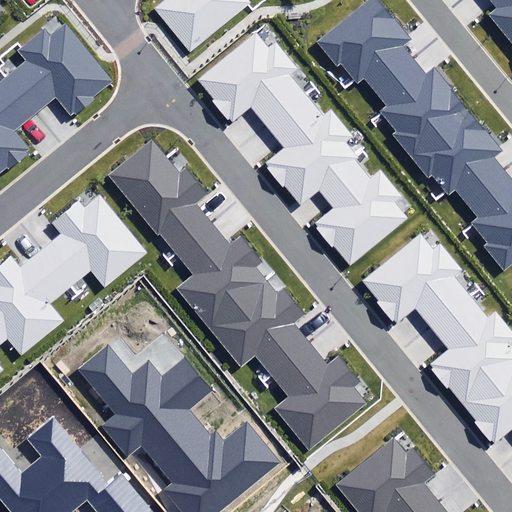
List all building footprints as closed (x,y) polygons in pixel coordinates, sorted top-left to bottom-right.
[(163,0),(154,8),(190,52),(252,3),(249,0),(163,0)] [(373,90),(413,58),(403,46),(412,39),(380,0),(369,0),(317,42),(336,66),(341,63),(358,83),(364,78),(373,90)] [(511,0),(490,0),(497,9),(489,15),(511,43),(511,0)] [(6,76),(36,113),(55,98),(70,116),(75,112),(76,114),(95,99),(93,97),(112,81),(65,23),(50,35),(45,28),(17,50),(26,61),(6,76)] [(252,106),(267,125),(306,94),(290,75),(297,69),(276,42),(268,48),(256,32),(197,79),(214,99),(212,101),(227,120),(230,118),(233,122),(252,106)] [(409,155),(468,108),(434,67),(425,74),(413,58),(373,90),(387,106),(380,112),(396,131),(393,134),(409,155)] [(0,173),(7,167),(9,169),(28,154),(26,152),(30,149),(14,131),(36,113),(6,76),(0,81),(0,173)] [(299,205),(319,189),(355,160),(358,158),(345,142),(352,136),(332,110),(324,116),(306,94),(267,125),(284,148),(266,163),(268,166),(267,168),(282,187),(284,186),(299,205)] [(464,200),(504,169),(494,157),(502,151),(468,108),(409,155),(428,178),(432,176),(447,195),(455,189),(464,200)] [(175,252),(212,223),(197,204),(208,195),(186,168),(180,173),(152,139),(108,175),(157,236),(160,233),(175,252)] [(355,160),(319,189),(333,208),(316,222),(319,226),(316,228),(332,248),(334,246),(349,265),(408,218),(394,202),(401,196),(380,170),(370,178),(355,160)] [(511,179),(504,169),(464,200),(477,217),(471,222),(487,243),(484,246),(503,270),(511,263),(511,179)] [(51,223),(60,234),(41,250),(71,286),(91,270),(105,288),(148,253),(100,195),(84,209),(78,201),(51,223)] [(209,330),(269,282),(257,267),(263,262),(242,236),(230,245),(212,223),(175,252),(193,275),(176,289),(209,330)] [(430,327),(470,296),(454,276),(461,270),(440,243),(433,249),(421,234),(363,280),(378,299),(375,302),(391,322),(393,320),(396,324),(415,309),(430,327)] [(50,304),(71,286),(41,250),(20,267),(11,256),(0,264),(0,330),(7,339),(21,356),(64,320),(50,304)] [(255,356),(273,377),(312,345),(295,323),(306,315),(283,288),(278,292),(269,282),(209,330),(241,368),(255,356)] [(461,404),(511,363),(511,346),(510,344),(511,342),(511,334),(495,312),(488,318),(470,296),(430,327),(448,350),(431,363),(433,366),(430,368),(446,388),(448,386),(461,404)] [(172,483),(164,490),(182,511),(219,511),(280,463),(246,422),(224,441),(215,430),(210,434),(190,410),(212,391),(185,358),(162,377),(149,360),(132,374),(108,344),(78,369),(115,414),(101,426),(127,458),(142,446),(172,483)] [(275,409),(308,450),(367,403),(354,387),(360,382),(339,356),(328,364),(312,345),(273,377),(289,397),(275,409)] [(511,363),(461,404),(476,422),(474,423),(488,441),(490,439),(493,443),(511,428),(511,363)] [(71,511),(87,500),(97,511),(148,511),(151,510),(122,474),(109,485),(53,417),(27,438),(41,455),(20,472),(0,447),(0,499),(10,511),(71,511)] [(428,511),(440,503),(424,484),(435,475),(413,448),(407,453),(394,437),(335,485),(357,511),(428,511)] [(446,511),(440,503),(428,511),(446,511)]
